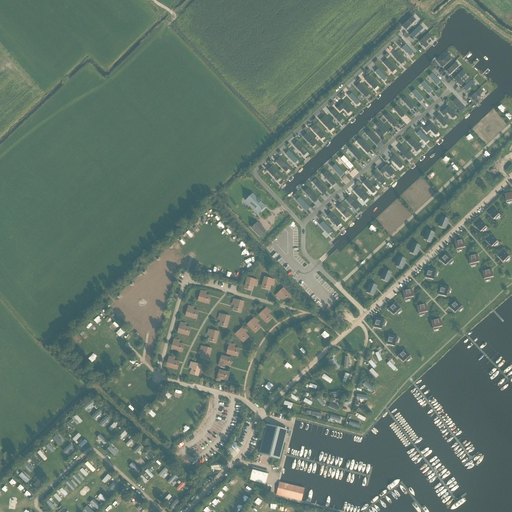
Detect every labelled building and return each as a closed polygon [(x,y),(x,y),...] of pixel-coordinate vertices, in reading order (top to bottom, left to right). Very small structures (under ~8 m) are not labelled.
[(505,105),(500,110),(503,115),(509,110),(505,105)] [(504,160),(503,158),(497,163),(502,168),(505,165),(506,166),(509,163),(509,162),(506,159),(504,160)] [(481,185),(484,182),(480,178),(474,184),(480,190),(483,187),(481,185)] [(246,200),(246,201),(251,206),(250,206),(254,210),(255,210),(259,214),(261,211),(262,211),(262,210),(265,207),(252,194),(249,197),(248,198),(249,198),(246,201),(246,200)] [(452,203),(455,210),(462,207),(459,200),(452,203)] [(494,208),(488,214),(494,220),(500,214),(494,208)] [(445,229),(448,220),(442,218),(442,217),(439,225),(439,224),(445,227),(444,229),(445,229)] [(428,226),(433,232),(440,226),(434,221),(428,226)] [(481,232),(486,227),(481,221),(475,226),(481,232)] [(265,232),(257,223),(252,228),(260,237),(265,232)] [(430,242),(434,233),(428,231),(428,230),(427,230),(424,238),(425,238),(431,240),(430,242)] [(486,241),(492,247),(498,242),(492,236),(486,241)] [(464,240),(454,242),(456,250),(457,250),(461,249),(465,247),(464,240)] [(416,255),(420,246),(419,246),(413,244),(413,243),(410,251),(417,253),(416,255)] [(509,257),(510,256),(504,251),(498,257),(504,262),(505,261),(506,262),(510,258),(509,257)] [(447,254),(440,261),(445,266),(448,263),(449,263),(452,260),(451,260),(452,259),(447,254)] [(478,255),(468,257),(470,265),(471,264),(471,265),(475,264),(475,263),(480,262),(478,255)] [(402,269),(405,260),(405,259),(405,260),(399,257),(396,264),(396,265),(396,264),(402,267),(401,268),(402,269)] [(457,257),(451,263),(457,268),(463,262),(457,257)] [(426,278),(433,280),(434,276),(435,276),(436,272),(435,272),(436,271),(428,269),(426,278)] [(492,270),(483,272),(484,279),(485,279),(485,280),(489,279),(489,278),(494,277),(492,270)] [(386,283),(390,274),(384,272),(383,271),(380,279),(381,279),(387,281),(386,283)] [(269,288),(270,284),(273,285),(274,280),(264,277),(262,286),(269,288)] [(256,285),(256,284),(257,280),(247,278),(245,286),(252,288),(253,285),(256,285)] [(372,296),(376,287),(369,285),(369,284),(366,292),(367,292),(373,294),(372,296)] [(441,286),(439,295),(446,297),(447,293),(448,293),(449,289),(448,289),(449,288),(441,286)] [(284,300),(289,295),(283,288),(275,296),(279,299),(281,297),(284,300)] [(404,290),(405,298),(406,297),(406,298),(410,297),(415,296),(413,288),(404,290)] [(205,292),(200,291),(198,301),(206,303),(208,296),(205,295),(205,292)] [(459,303),(466,297),(461,291),(454,297),(459,303)] [(244,302),(234,299),(232,304),(235,305),(234,308),(241,310),(244,302)] [(407,313),(413,307),(408,301),(402,307),(407,313)] [(456,301),(449,308),(455,313),(458,310),(461,308),(461,307),(462,306),(456,301)] [(396,303),(388,309),(393,315),(394,314),(395,315),(398,312),(397,311),(401,308),(396,303)] [(427,303),(417,305),(419,313),(420,313),(424,312),(428,311),(427,303)] [(192,310),(193,308),(188,306),(185,316),(194,319),(196,311),(192,310)] [(270,312),(266,308),(259,315),(265,321),(270,316),(268,314),(270,312)] [(349,314),(344,308),(338,314),(343,320),(349,314)] [(230,317),(220,314),(218,319),(221,320),(220,323),(227,325),(230,317)] [(377,316),(374,326),(381,328),(382,327),(383,323),(384,319),(377,316)] [(253,331),(258,326),(256,323),(258,321),(254,317),(247,325),(253,331)] [(439,320),(430,322),(431,329),(432,329),(432,330),(436,329),(436,328),(441,327),(439,320)] [(185,324),(180,323),(177,333),(186,335),(188,328),(184,327),(185,324)] [(243,327),(235,334),(241,341),(247,336),(244,333),(246,331),(243,327)] [(311,333),(317,340),(323,334),(317,328),(311,333)] [(216,341),(219,332),(209,330),(207,335),(210,335),(209,339),(216,341)] [(389,334),(386,343),(393,345),(394,344),(395,341),(395,340),(396,336),(389,334)] [(179,341),(174,339),(171,349),(179,352),(181,345),(178,344),(179,341)] [(288,346),(294,353),(300,347),(294,341),(288,346)] [(235,356),(237,349),(233,348),(234,345),(229,344),(226,354),(235,356)] [(211,349),(201,346),(200,351),(203,352),(202,356),(209,358),(211,349)] [(403,349),(396,355),(401,361),(402,360),(402,361),(405,358),(408,355),(403,349)] [(228,366),(230,358),(221,356),(218,366),(223,367),(224,365),(228,366)] [(173,361),(174,358),(169,357),(166,367),(174,369),(176,362),(173,361)] [(334,358),(330,360),(337,370),(341,368),(334,358)] [(201,365),(191,362),(190,367),(192,368),(191,372),(199,374),(201,365)] [(279,376),(286,370),(280,363),(273,369),(279,376)] [(375,363),(372,365),(378,372),(381,369),(375,363)] [(369,370),(376,378),(379,375),(372,367),(369,370)] [(224,380),(226,373),(219,371),(216,381),(219,381),(220,379),(224,380)] [(321,378),(331,384),(333,380),(324,374),(321,378)] [(363,383),(371,391),(374,389),(366,380),(363,383)] [(317,399),(322,407),(326,404),(321,397),(317,399)] [(303,401),(311,406),(313,402),(305,398),(303,401)] [(374,409),(376,404),(368,400),(366,405),(374,409)] [(336,411),(338,407),(331,402),(328,406),(336,411)] [(96,418),(102,412),(99,409),(93,415),(96,418)] [(80,424),(83,421),(77,414),(74,417),(80,424)] [(103,425),(109,419),(106,416),(101,422),(103,425)] [(286,430),(267,425),(259,454),(279,459),(286,430)] [(119,437),(122,440),(128,434),(125,431),(119,437)] [(72,439),(76,442),(82,436),(78,433),(72,439)] [(126,444),(129,447),(135,441),(132,438),(126,444)] [(78,445),(81,448),(88,442),(85,439),(78,445)] [(45,446),(52,453),(55,450),(48,443),(45,446)] [(112,444),(109,446),(115,453),(117,450),(112,444)] [(139,445),(133,451),(136,454),(142,448),(139,445)] [(44,461),(47,458),(41,450),(37,452),(44,461)] [(198,465),(196,467),(204,475),(206,474),(209,474),(218,466),(218,463),(220,461),(211,452),(209,454),(207,454),(206,453),(197,461),(198,463),(198,465)] [(34,456),(31,459),(37,465),(40,462),(34,456)] [(23,465),(29,472),(32,469),(27,462),(23,465)] [(91,471),(94,469),(88,462),(85,465),(91,471)] [(79,471),(86,477),(89,474),(82,468),(79,471)] [(160,474),(163,477),(169,471),(166,468),(160,474)] [(151,479),(154,477),(148,469),(145,472),(151,479)] [(268,474),(252,470),(249,481),(265,485),(268,474)] [(79,483),(82,481),(76,474),(73,477),(79,483)] [(108,474),(102,481),(105,484),(111,477),(108,474)] [(172,484),(176,476),(173,474),(168,482),(172,484)] [(145,484),(148,482),(143,476),(140,478),(145,484)] [(115,480),(109,486),(112,489),(118,483),(115,480)] [(66,483),(72,490),(75,487),(69,481),(66,483)] [(182,482),(176,489),(180,492),(185,484),(182,482)] [(301,501),(304,489),(279,482),(276,495),(301,501)] [(226,494),(230,491),(225,486),(222,490),(226,494)] [(59,490),(65,497),(68,494),(62,487),(59,490)] [(215,497),(218,500),(224,493),(220,491),(215,497)] [(59,502),(62,499),(56,493),(53,496),(59,502)] [(91,502),(97,508),(99,505),(93,499),(91,502)] [(46,503),(53,511),(56,507),(50,500),(46,503)]
